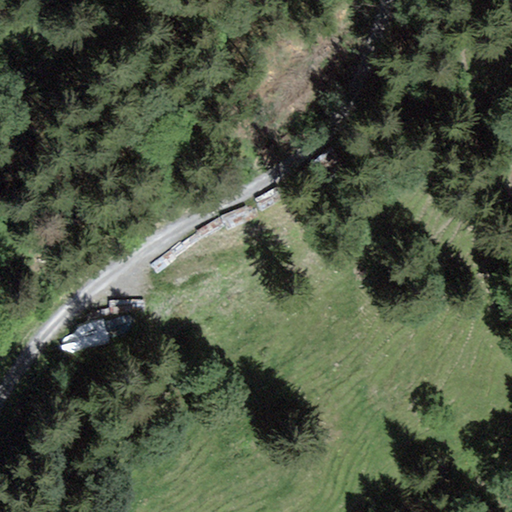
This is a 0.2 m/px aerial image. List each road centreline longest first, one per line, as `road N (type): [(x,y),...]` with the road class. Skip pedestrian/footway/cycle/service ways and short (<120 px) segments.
road 1 (track): [(0,399),(28,353),(91,285),(305,156),(362,73),(387,0)]
road 2 (track): [(243,252),(139,282),(91,285)]
